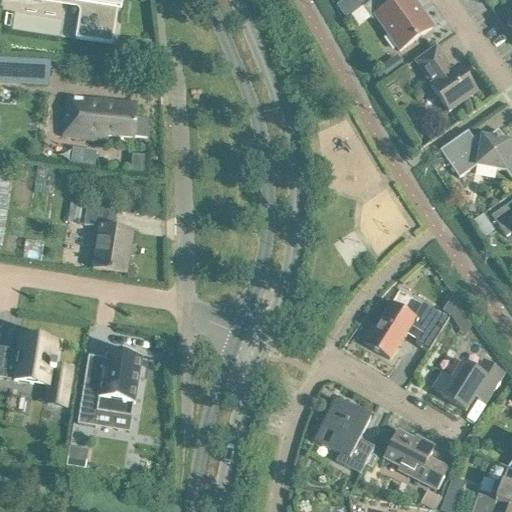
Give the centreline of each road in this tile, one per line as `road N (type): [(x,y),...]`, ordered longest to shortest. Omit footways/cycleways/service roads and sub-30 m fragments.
road 1 (tertiary): [(262,347),(293,235),(291,165),(284,116),(237,0)]
road 2 (tertiary): [(209,0),(259,122),(267,172),(265,240),(238,334)]
road 3 (unclassified): [(186,308),(175,53)]
road 4 (residential): [(186,308),(0,275)]
road 5 (tertiary): [(238,334),(193,476),(191,511)]
road 6 (tertiary): [(221,511),(262,347)]
road 7 (residential): [(274,511),(297,416),(325,357)]
road 8 (residential): [(458,437),(325,357)]
